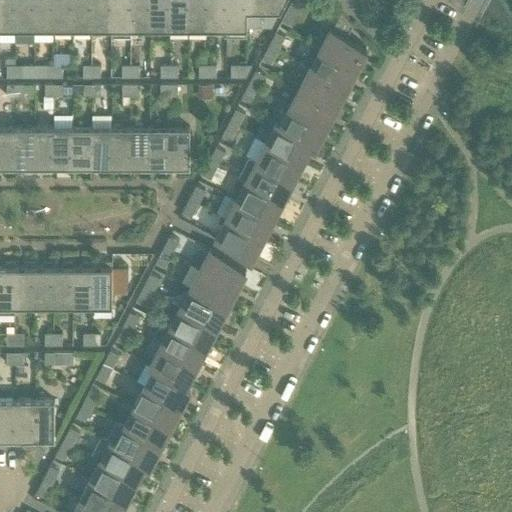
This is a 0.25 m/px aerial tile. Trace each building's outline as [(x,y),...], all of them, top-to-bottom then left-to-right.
[(0,0),(0,28),(15,28),(14,0),(0,0)] [(14,0),(15,28),(34,28),(34,0),(14,0)] [(34,0),(34,28),(53,28),(53,0),(34,0)] [(53,0),(53,28),(72,28),(72,0),(53,0)] [(72,0),(72,28),(92,28),(91,0),(72,0)] [(91,0),(92,28),(111,28),(111,0),(91,0)] [(111,0),(111,28),(111,36),(131,36),(131,28),(130,0),(111,0)] [(130,0),(131,28),(150,28),(149,0),(130,0)] [(149,0),(150,28),(169,28),(168,0),(149,0)] [(168,0),(169,28),(188,28),(188,0),(168,0)] [(188,0),(188,28),(207,28),(207,0),(188,0)] [(207,0),(207,28),(226,28),(226,0),(207,0)] [(226,0),(226,28),(226,36),(246,36),(246,28),(247,28),(247,10),(246,10),(245,0),(226,0)] [(245,0),(246,10),(247,10),(247,26),(272,26),(280,10),(285,0),(245,0)] [(362,0),(362,1),(371,10),(372,12),(373,11),(372,11),(380,4),(375,0),(362,0)] [(289,6),(282,20),(291,25),(298,11),(289,6)] [(331,27),(320,47),(356,65),(366,46),(366,45),(347,35),(353,24),(342,11),(333,28),(331,27)] [(276,30),(269,44),(278,49),(285,35),(276,30)] [(302,61),(310,66),(346,85),(356,65),(320,47),(312,42),(302,61)] [(278,49),(269,44),(262,58),(271,63),(278,49)] [(15,76),(15,64),(7,64),(6,76),(15,76)] [(34,64),(15,64),(15,76),(34,76),(34,64)] [(54,64),(34,64),(34,76),(54,76),(54,64)] [(62,64),(54,64),(54,76),(62,76),(62,64)] [(92,76),(92,64),(83,64),(83,76),(92,76)] [(101,64),(92,64),(92,76),(101,76),(101,64)] [(131,76),(131,64),(122,64),(122,76),(131,76)] [(140,64),(131,64),(131,76),(140,76),(140,64)] [(169,76),(169,64),(160,64),(160,76),(169,76)] [(178,64),(169,64),(169,76),(178,76),(178,64)] [(199,76),(207,76),(207,64),(199,64),(199,76)] [(207,64),(207,76),(216,76),(216,64),(207,64)] [(240,76),(240,64),(231,64),(231,76),(240,76)] [(252,64),(240,64),(240,76),(246,76),(252,64)] [(310,66),(300,85),(336,104),(346,85),(310,66)] [(256,69),(249,83),(258,88),(265,74),(256,69)] [(15,95),(15,83),(7,83),(7,95),(15,95)] [(24,83),(15,83),(15,95),(24,95),(24,83)] [(45,95),(54,95),(54,83),(45,83),(45,95)] [(54,83),(54,95),(62,95),(62,83),(54,83)] [(72,83),(62,83),(62,95),(72,96),(72,83)] [(83,95),(92,95),(92,83),(83,83),(83,95)] [(92,83),(92,95),(101,95),(101,83),(92,83)] [(122,95),(131,95),(131,83),(122,83),(122,95)] [(131,83),(131,95),(140,95),(140,83),(131,83)] [(160,95),(169,95),(169,83),(160,83),(160,95)] [(169,83),(169,95),(178,95),(178,83),(169,83)] [(258,88),(249,83),(241,97),(251,102),(258,88)] [(300,85),(290,105),(326,123),(336,104),(300,85)] [(290,105),(281,123),(280,124),(312,140),(311,142),(315,144),(315,143),(326,123),(290,105)] [(236,108),(229,122),(238,126),(245,113),(236,108)] [(72,114),(54,115),(53,126),(54,165),(63,165),(63,171),(73,171),(72,165),(72,126),(72,114)] [(276,121),(266,141),(301,159),(311,142),(312,140),(280,124),(281,123),(277,121),(276,121)] [(238,126),(229,122),(221,135),(231,140),(238,126)] [(16,171),(16,165),(15,165),(15,126),(0,125),(0,165),(5,165),(5,171),(16,171)] [(35,171),(35,165),(34,165),(34,126),(15,126),(15,165),(16,165),(25,165),(25,171),(35,171)] [(54,171),(54,165),(53,165),(53,126),(34,126),(34,165),(35,165),(44,165),(44,171),(54,171)] [(92,171),(92,165),(92,126),(72,126),(72,165),(82,165),(82,171),(92,171)] [(112,171),(112,165),(111,165),(112,126),(92,126),(92,165),(102,165),(102,171),(112,171)] [(111,165),(112,165),(121,165),(121,171),(131,171),(131,165),(131,126),(112,126),(111,165)] [(150,126),(131,126),(131,165),(140,165),(140,171),(151,171),(151,165),(150,165),(150,126)] [(169,126),(150,126),(150,165),(151,165),(160,165),(160,171),(170,171),(170,165),(169,165),(169,126)] [(189,126),(169,126),(169,165),(170,165),(179,165),(179,171),(189,171),(189,126)] [(254,136),(245,154),(249,156),(256,160),(256,161),(291,179),(301,159),(266,141),(266,142),(254,136)] [(216,146),(209,160),(218,165),(225,151),(216,146)] [(249,156),(239,176),(246,180),(281,198),(291,179),(256,161),(256,160),(249,156)] [(218,165),(209,160),(201,174),(211,178),(218,165)] [(246,180),(236,199),(271,217),(281,198),(246,180)] [(196,184),(189,198),(198,203),(205,189),(196,184)] [(198,203),(189,198),(182,212),(191,217),(198,203)] [(236,199),(226,218),(261,236),(271,217),(236,199)] [(261,236),(226,218),(216,237),(216,238),(251,256),(261,236)] [(170,234),(163,248),(172,253),(179,239),(170,234)] [(172,253),(163,248),(156,262),(165,267),(172,253)] [(210,248),(200,267),(236,286),(246,266),(211,248),(210,248)] [(0,313),(15,313),(15,266),(16,266),(16,260),(5,260),(5,266),(0,265),(0,313)] [(25,266),(16,266),(15,266),(15,313),(15,305),(34,305),(34,266),(35,266),(35,260),(25,260),(25,266)] [(44,266),(35,266),(34,266),(34,305),(53,305),(53,266),(54,266),(54,260),(44,260),(44,266)] [(63,266),(54,266),(53,266),(53,305),(73,305),(72,266),(73,266),(73,260),(63,260),(63,266)] [(82,266),(73,266),(72,266),(73,305),(92,305),(92,266),(92,260),(82,260),(82,266)] [(101,266),(92,266),(92,305),(112,305),(112,289),(112,266),(112,260),(101,260),(101,266)] [(128,266),(112,266),(112,289),(128,289),(128,266)] [(200,267),(190,287),(226,305),(236,286),(200,267)] [(150,272),(143,286),(152,291),(159,277),(150,272)] [(152,291),(143,286),(136,300),(145,305),(152,291)] [(190,287),(180,306),(216,324),(226,305),(190,287)] [(180,306),(170,325),(206,343),(216,324),(180,306)] [(130,311),(123,325),(132,329),(139,316),(130,311)] [(151,339),(160,344),(196,363),(206,343),(170,325),(161,320),(151,339)] [(132,329),(123,325),(116,339),(125,343),(132,329)] [(15,344),(15,332),(6,332),(6,344),(15,344)] [(24,332),(15,332),(15,344),(24,344),(24,332)] [(45,344),(53,344),(53,332),(45,332),(45,344)] [(53,332),(53,344),(62,344),(62,332),(53,332)] [(92,344),(92,332),(83,332),(83,344),(92,344)] [(101,332),(92,332),(92,344),(101,344),(101,332)] [(151,364),(150,364),(154,366),(155,365),(186,382),(186,380),(196,363),(160,344),(150,363),(151,364)] [(110,349),(103,363),(112,368),(119,354),(110,349)] [(6,363),(15,363),(15,351),(6,351),(6,363)] [(15,351),(15,363),(24,363),(24,351),(15,351)] [(54,351),(45,351),(45,363),(54,363),(54,351)] [(74,351),(58,351),(57,362),(74,362),(74,351)] [(145,384),(144,385),(180,404),(191,383),(190,383),(186,380),(186,382),(155,365),(154,366),(150,364),(146,362),(136,380),(145,384)] [(112,368),(103,363),(96,377),(105,382),(112,368)] [(144,385),(134,404),(170,423),(180,404),(144,385)] [(90,388),(83,402),(92,407),(99,393),(90,388)] [(15,399),(0,398),(0,438),(5,438),(5,444),(16,444),(16,438),(15,438),(15,399)] [(34,399),(15,399),(15,438),(16,438),(25,438),(25,444),(35,444),(35,438),(34,438),(34,399)] [(55,399),(34,399),(34,438),(35,438),(44,438),(44,444),(55,444),(55,399)] [(92,407),(83,402),(76,416),(85,421),(92,407)] [(134,404),(124,424),(160,442),(170,423),(134,404)] [(107,437),(111,439),(115,441),(114,443),(146,459),(145,460),(149,462),(160,442),(124,424),(116,419),(107,437)] [(70,426),(63,440),(72,445),(79,431),(70,426)] [(91,455),(100,460),(136,478),(145,460),(146,459),(114,443),(115,441),(111,439),(101,434),(91,455)] [(72,445),(63,440),(56,454),(65,459),(72,445)] [(100,460),(90,479),(126,497),(136,478),(100,460)] [(50,465),(43,479),(52,483),(59,469),(50,465)] [(52,483),(43,479),(36,492),(45,497),(52,483)] [(90,479),(80,498),(107,511),(117,511),(126,497),(90,479)] [(107,511),(80,498),(72,511),(107,511)]
